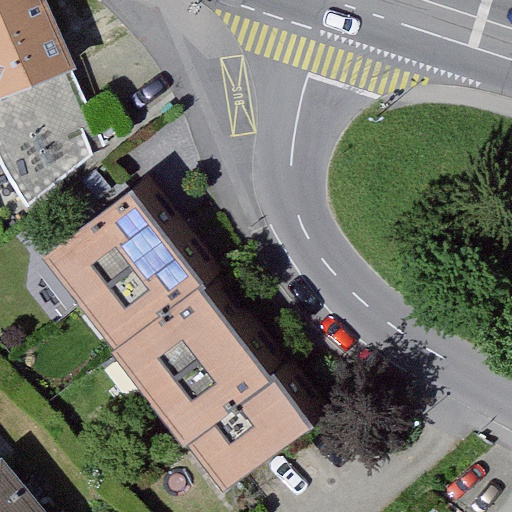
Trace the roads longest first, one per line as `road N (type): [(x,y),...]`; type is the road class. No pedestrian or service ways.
road 1 (residential): [(511,401),(367,305),(322,257),(300,217),(293,148),(325,0)]
road 2 (secondary): [(511,47),(363,0)]
